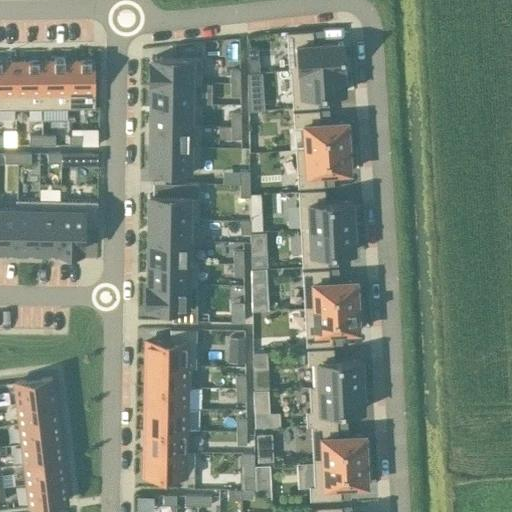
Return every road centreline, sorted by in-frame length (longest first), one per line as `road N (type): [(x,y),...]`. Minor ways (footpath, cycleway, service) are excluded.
road 1 (residential): [(129,20),(157,25),(337,4),(369,17),(400,511)]
road 2 (residential): [(111,300),(119,61),(129,20)]
road 3 (residential): [(110,511),(111,300)]
road 4 (residential): [(0,14),(96,12),(129,20)]
